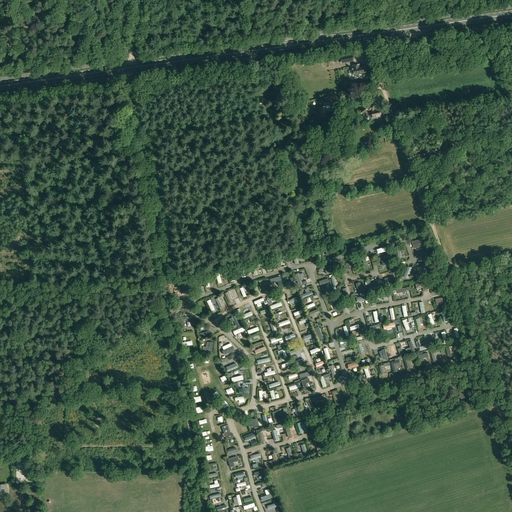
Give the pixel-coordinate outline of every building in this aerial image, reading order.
[(353,54),(341,57),(342,62),(354,60),(353,54)] [(354,74),(354,76),(360,74),(359,73),(366,72),(365,66),(360,67),(360,65),(358,66),(358,64),(353,66),(353,67),(352,67),(353,69),(350,69),(349,70),(350,74),(351,74),(354,74)] [(259,103),(266,101),(264,93),(257,95),(259,103)] [(321,117),(322,116),(322,118),(323,119),(326,118),(327,117),(331,116),(329,108),(330,108),(329,105),(330,105),(329,102),(324,103),(324,106),(319,107),(321,117)] [(366,107),(360,111),(363,114),(368,110),(372,109),(373,118),(382,116),(380,109),(378,109),(377,104),(366,107)] [(412,241),(414,248),(425,245),(422,238),(412,241)] [(329,251),(334,250),(333,246),(324,248),(325,252),(326,252),(327,255),(330,255),(329,251)] [(293,254),(299,264),(301,262),(296,252),(293,254)] [(406,278),(411,279),(415,268),(410,266),(406,278)] [(395,275),(385,278),(387,285),(397,283),(395,275)] [(331,283),(330,276),(320,279),(322,285),(331,283)] [(371,281),(372,288),(380,286),(378,279),(371,281)] [(301,302),(300,299),(299,299),(297,294),(289,297),(293,306),(301,302)] [(264,306),(263,302),(266,301),(265,298),(256,301),(257,305),(259,304),(260,307),(264,306)] [(270,312),(268,312),(267,309),(260,311),(262,318),(270,316),(270,312)] [(233,314),(238,327),(242,326),(238,312),(233,314)] [(395,336),(399,335),(395,324),(391,325),(395,336)] [(456,327),(448,329),(451,339),(455,338),(453,332),(457,331),(456,327)] [(214,342),(210,342),(208,347),(203,346),(202,350),(211,352),(214,342)] [(233,343),(223,348),(226,355),(236,350),(233,343)] [(440,349),(431,351),(434,361),(438,360),(436,354),(441,352),(440,349)] [(392,362),(394,372),(398,371),(397,365),(401,363),(400,360),(392,362)] [(308,378),(301,380),(305,391),(308,390),(306,383),(310,382),(308,378)] [(292,391),(302,388),(301,383),(290,385),(292,391)] [(461,398),(468,397),(466,390),(465,391),(464,387),(462,388),(462,386),(458,387),(461,398)] [(226,440),(234,438),(233,433),(231,434),(228,424),(222,426),(226,440)] [(248,444),(258,441),(256,434),(246,437),(248,444)] [(292,446),(288,448),(291,456),(296,454),(292,446)] [(276,453),(272,454),(274,460),(269,461),(270,465),(279,463),(276,453)] [(237,456),(228,459),(230,467),(235,465),(233,462),(238,460),(237,456)] [(238,497),(235,498),(237,504),(240,504),(240,506),(244,505),(241,494),(238,495),(238,497)] [(281,507),(279,501),(275,502),(274,500),(267,503),(270,511),(281,507)] [(222,506),(216,507),(216,511),(221,511),(225,511),(228,510),(227,502),(222,503),(222,506)] [(256,502),(245,506),(247,511),(257,507),(256,502)]
